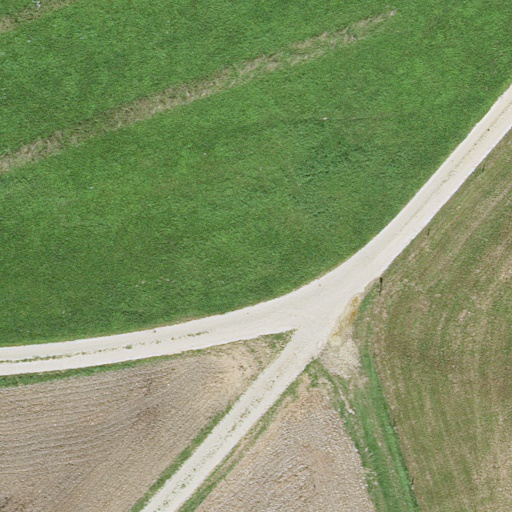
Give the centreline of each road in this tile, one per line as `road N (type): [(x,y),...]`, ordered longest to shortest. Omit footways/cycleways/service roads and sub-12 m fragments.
road 1 (track): [(0,366),(45,365),(336,306),(511,99)]
road 2 (track): [(336,306),(155,511)]
